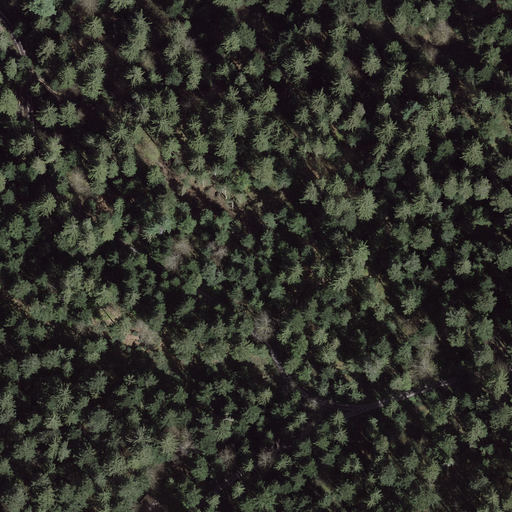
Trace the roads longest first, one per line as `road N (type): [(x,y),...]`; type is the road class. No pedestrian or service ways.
road 1 (track): [(275,445),(291,407),(279,360),(240,322),(74,215),(17,147),(0,113)]
road 2 (unclassified): [(511,367),(361,405),(275,445),(194,511)]
